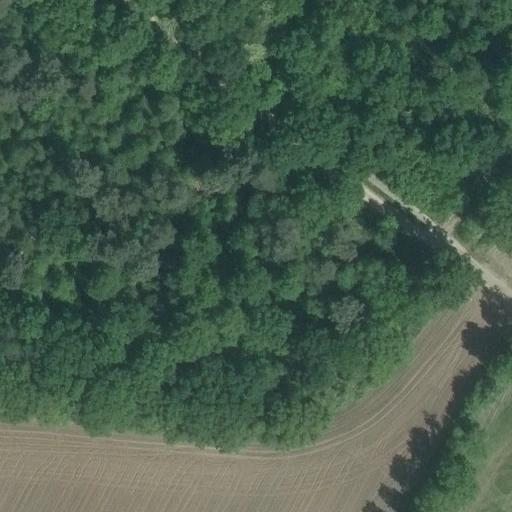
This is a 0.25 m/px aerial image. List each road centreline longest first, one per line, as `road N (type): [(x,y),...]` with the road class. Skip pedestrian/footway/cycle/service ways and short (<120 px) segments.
road 1 (track): [(123,0),(435,238)]
road 2 (track): [(435,238),(511,144)]
